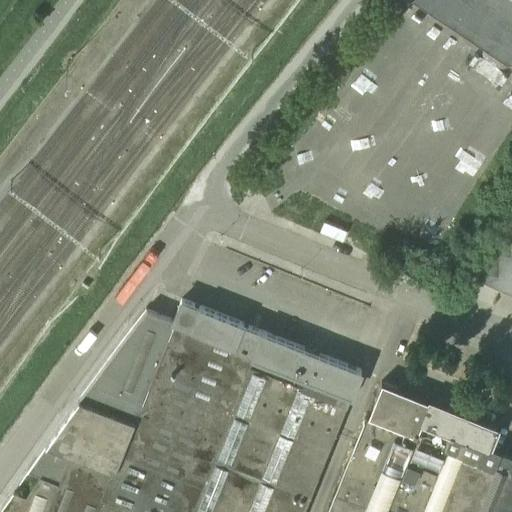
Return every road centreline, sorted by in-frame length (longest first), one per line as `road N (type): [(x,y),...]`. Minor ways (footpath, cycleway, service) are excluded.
road 1 (residential): [(511,340),(192,211)]
road 2 (residential): [(0,464),(192,211)]
road 3 (residential): [(357,0),(192,211)]
